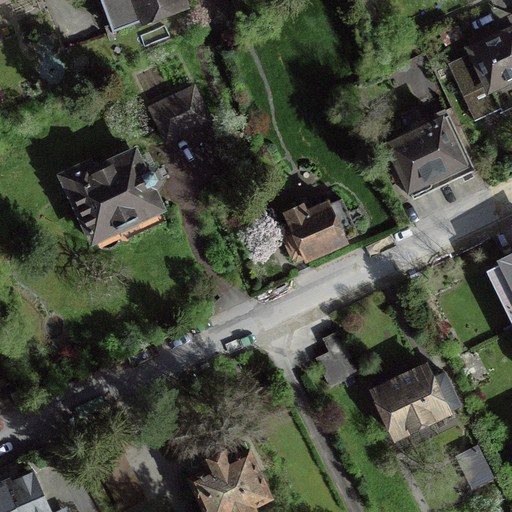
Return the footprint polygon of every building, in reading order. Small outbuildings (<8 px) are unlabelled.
[(183,7),(180,0),(98,0),(111,33),(143,21),(148,25),(157,22),(158,16),(183,7)] [(234,0),(242,20),(272,9),(268,0),(234,0)] [(497,111),(497,112),(511,104),(511,31),(470,52),(472,55),(451,65),(454,71),(455,70),(468,98),(487,89),(487,91),(489,90),(499,110),(497,111)] [(192,90),(150,110),(166,142),(207,123),(192,90)] [(472,168),(447,117),(386,146),(412,201),(473,172),(472,168)] [(254,159),(266,190),(280,184),(267,154),(254,159)] [(149,191),(154,188),(159,182),(154,172),(147,171),(141,174),(132,155),(91,174),(87,167),(62,178),(93,243),(96,247),(99,250),(108,250),(116,245),(118,241),(119,237),(117,229),(158,210),(149,191)] [(356,236),(340,200),(328,206),(328,204),(305,214),(301,206),(283,214),(288,225),(279,228),(281,232),(279,233),(291,260),(293,260),(294,263),(303,260),(304,262),(345,243),(344,242),(356,236)] [(511,257),(502,262),(503,264),(485,273),(511,327),(511,257)] [(330,357),(317,363),(328,388),(342,381),(338,372),(351,365),(337,336),(323,343),(330,357)] [(424,367),(372,393),(394,438),(447,413),(447,412),(459,406),(443,373),(430,380),(424,367)] [(489,478),(476,451),(458,460),(471,487),(489,478)] [(251,507),(269,499),(247,452),(229,461),(225,453),(202,463),(206,472),(188,480),(202,511),(252,511),(253,511),(251,507)] [(96,466),(120,511),(121,511),(144,500),(119,454),(96,466)] [(0,511),(46,511),(30,476),(0,489),(0,511)]
